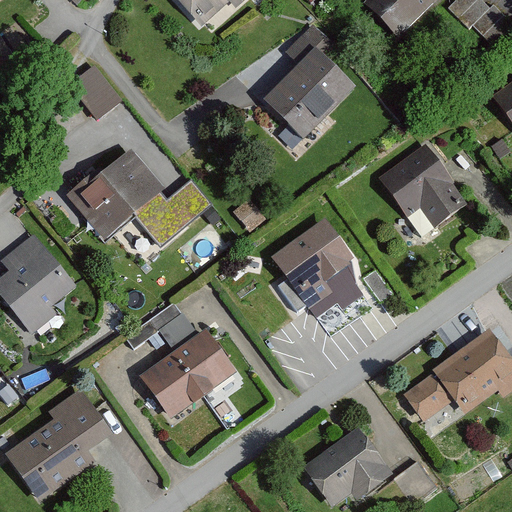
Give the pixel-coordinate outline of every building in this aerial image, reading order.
[(178,0),(197,22),(221,1),(230,11),(242,0),(178,0)] [(368,0),(366,3),(396,35),(433,0),(368,0)] [(484,0),(453,0),(448,5),(493,44),(511,23),(484,0)] [(317,48),(262,100),(300,141),(356,88),(317,48)] [(511,83),(496,95),(511,116),(511,83)] [(431,142),(377,176),(402,214),(419,203),(434,226),(470,202),(431,142)] [(128,144),(69,195),(107,238),(166,188),(128,144)] [(166,193),(179,218),(207,205),(194,179),(166,193)] [(324,212),(262,256),(303,314),(331,294),(322,282),(356,257),(324,212)] [(12,270),(0,279),(0,299),(29,336),(58,314),(50,305),(74,286),(35,235),(4,259),(12,270)] [(177,302),(140,328),(157,351),(193,325),(177,302)] [(203,327),(138,372),(170,419),(235,374),(203,327)] [(511,358),(491,330),(404,394),(425,422),(451,403),(460,416),(497,389),(504,398),(511,392),(511,358)] [(52,418),(4,454),(39,501),(93,460),(88,453),(114,434),(79,388),(47,412),(52,418)] [(362,424),(302,466),(329,506),(351,491),(359,502),(397,475),(362,424)] [(418,461),(397,475),(416,504),(437,490),(418,461)]
